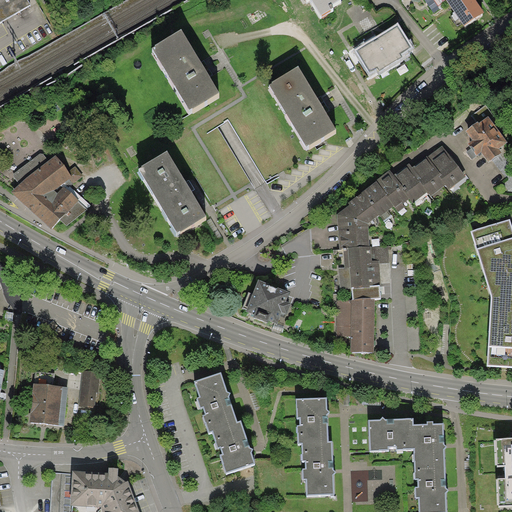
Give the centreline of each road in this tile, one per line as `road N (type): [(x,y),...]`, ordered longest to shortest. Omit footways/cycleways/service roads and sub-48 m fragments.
road 1 (residential): [(511,23),(421,90),(347,169),(261,241),(145,299)]
road 2 (primary): [(145,299),(309,357),(511,395)]
road 3 (primary): [(0,219),(145,299)]
road 4 (residential): [(144,439),(59,456),(0,450)]
road 5 (residential): [(145,299),(131,354),(144,439)]
